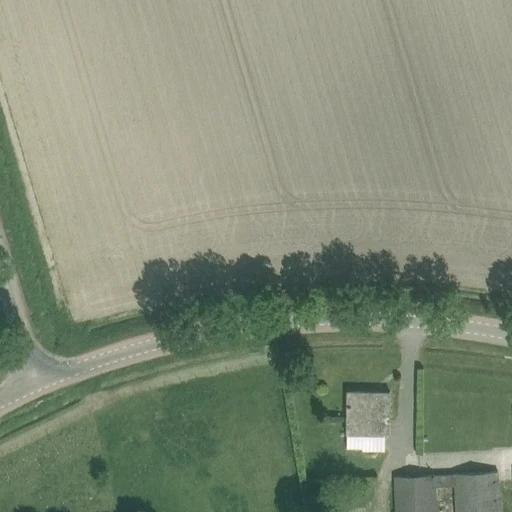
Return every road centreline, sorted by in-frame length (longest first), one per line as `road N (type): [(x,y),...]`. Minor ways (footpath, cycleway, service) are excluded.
road 1 (tertiary): [(37,380),(152,344),(258,327),(419,321),(511,339)]
road 2 (unclassified): [(37,380),(0,255)]
